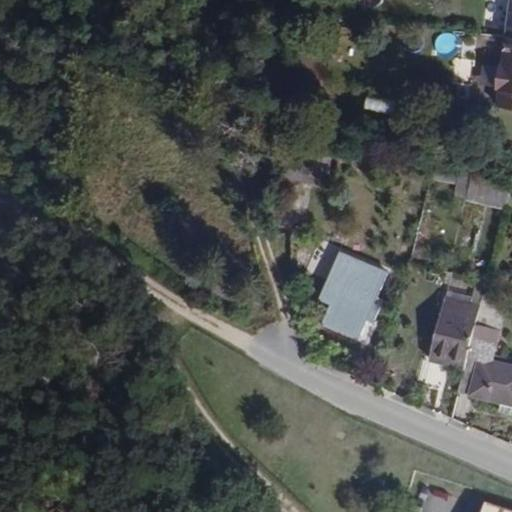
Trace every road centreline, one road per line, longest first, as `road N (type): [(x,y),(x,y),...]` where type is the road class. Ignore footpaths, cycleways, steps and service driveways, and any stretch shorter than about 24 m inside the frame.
road 1 (track): [(298,365),(208,0)]
road 2 (track): [(298,365),(157,297),(0,195)]
road 3 (residential): [(157,297),(171,359),(218,435),(294,511)]
road 4 (residential): [(511,469),(298,365)]
